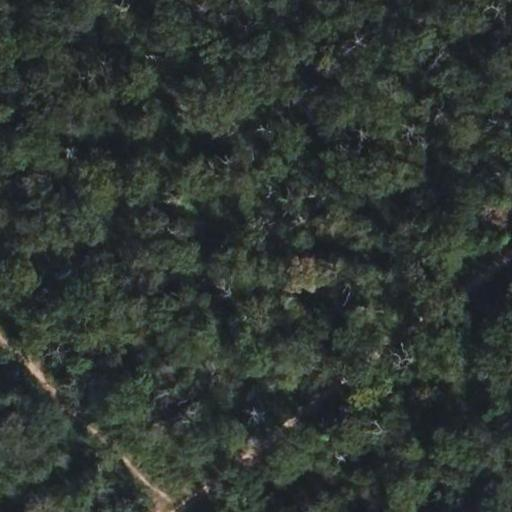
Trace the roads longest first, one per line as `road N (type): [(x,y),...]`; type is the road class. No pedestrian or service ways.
road 1 (track): [(181,506),(511,250)]
road 2 (track): [(0,327),(186,511)]
